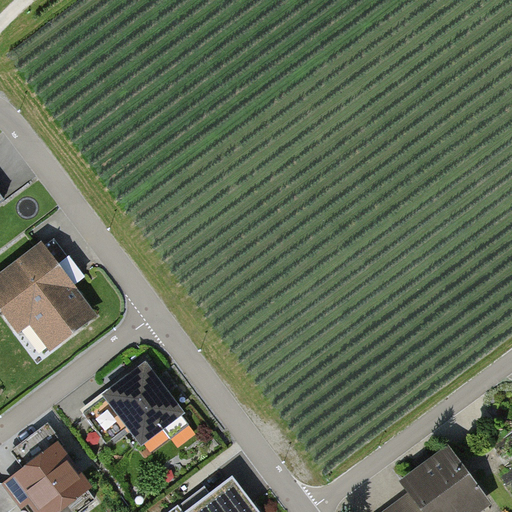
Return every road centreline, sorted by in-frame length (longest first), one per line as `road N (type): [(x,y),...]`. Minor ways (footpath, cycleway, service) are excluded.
road 1 (residential): [(0,112),(154,316)]
road 2 (residential): [(511,362),(309,511)]
road 3 (residential): [(154,316),(303,511)]
road 4 (residential): [(154,316),(0,434)]
